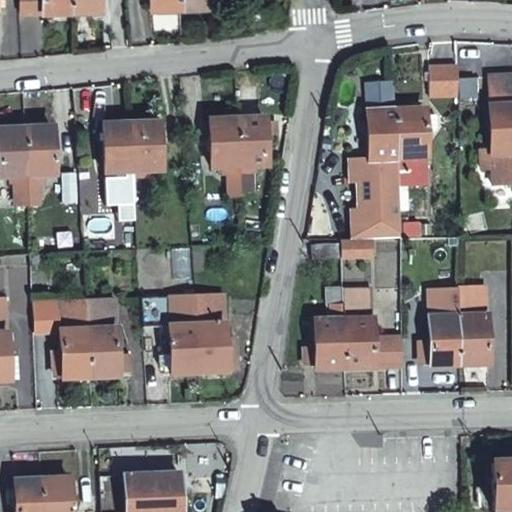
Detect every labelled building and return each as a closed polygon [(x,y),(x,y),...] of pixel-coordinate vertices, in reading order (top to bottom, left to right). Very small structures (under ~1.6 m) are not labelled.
[(21,0),(22,12),(74,9),(73,0),(21,0)] [(73,0),(74,9),(102,8),(102,0),(73,0)] [(477,68),(454,69),(454,70),(455,81),(477,80),(477,68)] [(455,81),(454,70),(423,71),(424,99),(455,97),(455,81)] [(511,187),(511,78),(486,80),(488,154),(478,154),(478,172),(489,172),(490,188),(511,187)] [(421,108),(391,109),(394,182),(424,181),(422,126),(434,125),(434,114),(421,114),(421,108)] [(394,182),(391,109),(364,109),(366,183),(394,182)] [(238,170),(254,168),(254,162),(266,161),(265,135),(276,135),(276,119),(265,119),(265,115),(235,116),(238,170)] [(230,192),(239,192),(238,170),(235,116),(210,117),(211,164),(223,164),(223,170),(227,170),(227,186),(230,186),(230,192)] [(130,121),(134,197),(144,197),(143,190),(158,189),(157,167),(161,167),(159,137),(159,128),(159,120),(130,121)] [(125,197),(134,197),(130,121),(104,122),(104,130),(105,139),(106,170),(118,169),(118,175),(121,175),(121,191),(124,191),(125,197)] [(26,127),(28,202),(38,202),(38,195),(41,194),(41,180),(44,179),(44,173),(54,172),(53,143),(53,133),(52,126),(26,127)] [(19,203),(28,202),(26,127),(0,128),(0,174),(11,175),(11,181),(15,181),(15,196),(18,196),(19,203)] [(159,128),(159,137),(168,137),(168,128),(159,128)] [(95,140),(105,139),(104,130),(95,131),(95,140)] [(370,237),(340,238),(341,254),(371,253),(370,237)] [(337,240),(313,241),(314,255),(337,253),(337,240)] [(458,287),(459,361),(487,360),(487,283),(458,284),(458,287)] [(342,302),(342,284),(331,284),(331,302),(342,302)] [(369,284),(342,284),(342,302),(344,363),(401,362),(400,334),(371,334),(369,284)] [(193,287),(197,368),(235,367),(234,337),(225,338),(224,286),(193,287)] [(169,369),(197,368),(193,287),(167,288),(169,351),(169,362),(169,369)] [(459,361),(458,287),(428,288),(429,339),(418,339),(418,358),(429,357),(429,361),(459,361)] [(87,298),(91,374),(116,373),(116,370),(128,369),(128,352),(115,353),(113,297),(87,298)] [(62,375),(91,374),(87,298),(59,300),(61,353),(62,368),(62,375)] [(315,364),(344,363),(342,302),(331,302),(331,317),(314,318),(314,344),(315,359),(315,364)] [(303,344),(304,360),(315,359),(314,344),(303,344)] [(158,362),(169,362),(169,351),(158,351),(158,362)] [(52,354),(53,368),(62,368),(61,353),(52,354)] [(6,354),(7,372),(16,371),(15,354),(6,354)] [(506,507),(505,511),(511,511),(511,458),(493,459),(494,507),(506,507)] [(151,511),(178,511),(177,470),(150,471),(151,511)] [(151,511),(150,471),(122,472),(123,511),(151,511)] [(66,474),(39,475),(40,511),(67,511),(67,491),(73,491),(73,478),(66,478),(66,474)] [(40,511),(39,475),(11,477),(11,485),(4,485),(4,500),(12,500),(11,511),(40,511)]
